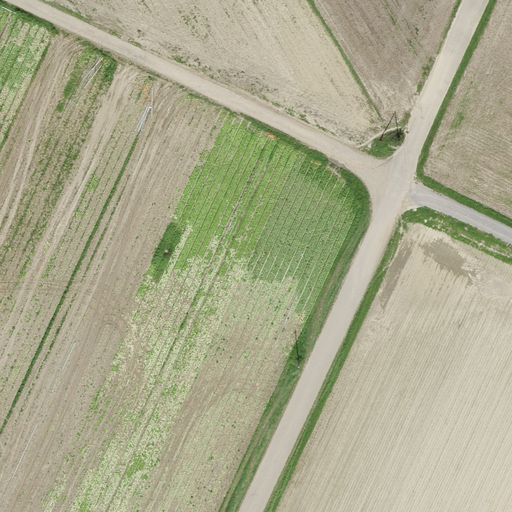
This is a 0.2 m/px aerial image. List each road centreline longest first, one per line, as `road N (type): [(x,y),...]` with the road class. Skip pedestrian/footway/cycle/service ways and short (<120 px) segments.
road 1 (unclassified): [(479,0),(249,511)]
road 2 (track): [(511,235),(16,0)]
